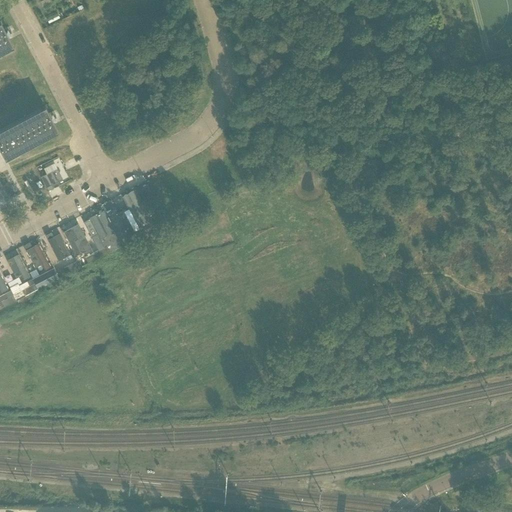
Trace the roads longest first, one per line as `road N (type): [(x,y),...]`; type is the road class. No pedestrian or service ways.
road 1 (residential): [(105,180),(184,145),(215,117),(222,64),(204,0)]
road 2 (residential): [(105,180),(14,0)]
road 3 (unclassified): [(398,511),(425,491),(511,457)]
